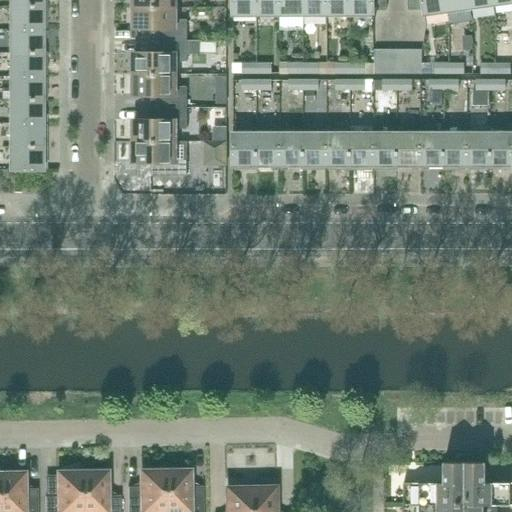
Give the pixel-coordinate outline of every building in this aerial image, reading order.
[(232,0),(233,16),(257,16),(257,0),(232,0)] [(257,0),(257,16),(280,16),(280,0),(257,0)] [(280,0),(280,16),(304,16),(303,0),(280,0)] [(303,0),(304,16),(327,16),(327,0),(303,0)] [(327,0),(327,16),(350,16),(350,0),(327,0)] [(374,16),(374,10),(374,0),(350,0),(350,16),(374,16)] [(374,0),(374,10),(387,11),(386,0),(374,0)] [(408,0),(408,11),(424,11),(422,0),(408,0)] [(424,16),(449,13),(446,0),(422,0),(424,11),(424,16)] [(446,0),(449,13),(472,10),(470,0),(446,0)] [(470,0),(472,10),(495,6),(494,0),(470,0)] [(9,30),(42,30),(42,7),(9,7),(9,30)] [(175,20),(175,8),(134,7),(134,29),(158,29),(158,41),(187,41),(187,20),(175,20)] [(9,54),(42,54),(42,30),(9,30),(9,54)] [(204,53),(223,54),(224,33),(205,32),(204,53)] [(187,62),(187,41),(158,41),(157,53),(134,53),(134,75),(175,75),(175,62),(187,62)] [(374,74),(386,74),(386,50),(375,50),(374,64),(374,74)] [(386,74),(397,74),(398,50),(386,50),(386,74)] [(397,74),(410,74),(410,50),(398,50),(397,74)] [(410,74),(422,74),(422,50),(410,50),(410,74)] [(9,77),(42,77),(42,54),(9,54),(9,77)] [(257,74),(257,63),(233,63),(233,74),(257,74)] [(272,74),(272,64),(257,63),(257,74),(272,74)] [(304,64),(280,64),(280,74),(304,74),(304,64)] [(304,74),(327,74),(327,64),(304,64),(304,74)] [(327,74),(350,74),(350,64),(327,64),(327,74)] [(350,64),(350,74),(374,74),(374,64),(350,64)] [(450,74),(450,64),(435,64),(435,74),(450,74)] [(450,64),(450,74),(464,74),(464,64),(450,64)] [(482,74),(496,74),(496,64),(482,64),(482,74)] [(496,64),(496,74),(511,74),(511,64),(496,64)] [(175,87),(175,75),(134,75),(134,96),(158,96),(158,108),(187,108),(187,87),(175,87)] [(9,101),(42,101),(42,77),(9,77),(9,101)] [(257,91),(257,80),(242,80),(242,91),(257,91)] [(257,80),(257,91),(272,91),(272,80),(257,80)] [(303,91),(303,80),(290,80),(290,100),(304,100),(303,91)] [(327,91),(327,80),(303,80),(303,91),(327,91)] [(350,91),(350,80),(327,80),(327,91),(350,91)] [(350,80),(350,91),(365,91),(366,81),(350,80)] [(397,91),(397,81),(383,80),(383,91),(397,91)] [(397,81),(397,91),(412,91),(413,81),(397,81)] [(444,91),(444,81),(430,81),(430,91),(444,91)] [(444,81),(444,91),(458,91),(458,81),(444,81)] [(476,91),(491,91),(491,81),(476,81),(476,91)] [(491,81),(491,91),(505,91),(505,81),(491,81)] [(218,90),(216,90),(216,103),(227,103),(227,90),(218,90)] [(9,124),(42,124),(42,101),(9,101),(9,124)] [(187,129),(187,108),(158,108),(158,120),(134,120),(134,142),(175,142),(175,129),(187,129)] [(9,147),(42,147),(42,124),(9,124),(9,147)] [(241,133),(241,125),(233,125),(233,133),(233,167),(257,167),(257,133),(241,133)] [(511,132),(491,133),(491,167),(511,166),(511,132)] [(257,167),(281,167),(280,133),(257,133),(257,167)] [(281,167),(304,167),(304,133),(280,133),(281,167)] [(304,167),(327,167),(327,133),(304,133),(304,167)] [(327,167),(351,167),(351,133),(327,133),(327,167)] [(351,167),(374,167),(374,133),(351,133),(351,167)] [(374,167),(398,167),(397,133),(374,133),(374,167)] [(398,167),(421,167),(421,133),(397,133),(398,167)] [(421,167),(444,167),(444,133),(421,133),(421,167)] [(444,167),(468,167),(468,133),(444,133),(444,167)] [(468,167),(491,167),(491,133),(468,133),(468,167)] [(175,154),(175,142),(134,142),(134,164),(158,163),(158,175),(151,175),(151,176),(187,176),(187,155),(175,154)] [(224,142),(213,142),(213,165),(224,165),(224,142)] [(9,171),(42,171),(42,147),(9,147),(9,171)] [(490,511),(490,506),(511,505),(511,483),(487,483),(487,463),(444,463),(444,483),(404,483),(403,511),(490,511)] [(165,511),(165,473),(165,468),(163,468),(158,469),(154,470),(150,472),(141,472),(141,473),(141,485),(138,488),(128,488),(127,511),(165,511)] [(176,470),(172,469),(167,468),(165,468),(165,473),(165,511),(203,511),(203,487),(192,487),(189,484),(189,473),(189,471),(180,471),(176,470)] [(83,511),(82,473),(82,469),(80,469),(75,470),(71,472),(67,473),(58,473),(58,495),(56,497),(45,497),(45,511),(83,511)] [(93,471),(89,470),(84,469),(82,469),(82,473),(83,511),(120,511),(120,496),(109,496),(106,494),(106,473),(97,473),(93,471)] [(10,472),(6,471),(1,471),(0,470),(0,511),(37,511),(37,489),(26,490),(24,487),(23,474),(14,474),(10,472)] [(251,511),(251,485),(248,485),(244,486),(240,487),(236,489),(227,489),(226,511),(251,511)] [(262,487),(257,485),(253,485),(251,485),(251,511),(274,511),(275,488),(265,488),(262,487)]
